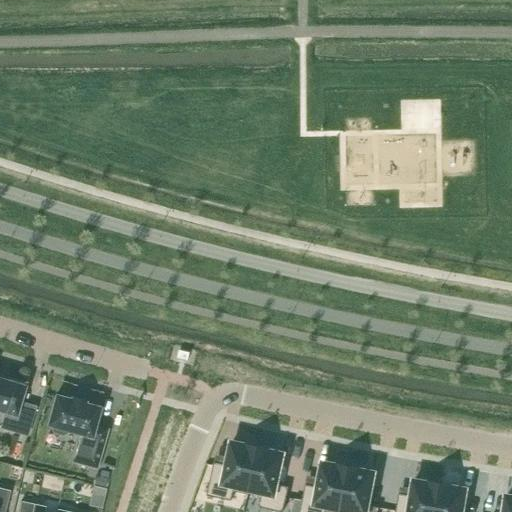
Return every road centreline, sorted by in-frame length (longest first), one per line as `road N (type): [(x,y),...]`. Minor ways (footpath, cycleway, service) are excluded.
road 1 (tertiary): [(511,314),(259,264),(0,190)]
road 2 (tertiary): [(0,227),(251,298),(511,351)]
road 3 (track): [(511,33),(0,42)]
road 4 (residential): [(511,446),(227,394),(207,408),(169,511)]
road 5 (residential): [(0,326),(140,368)]
